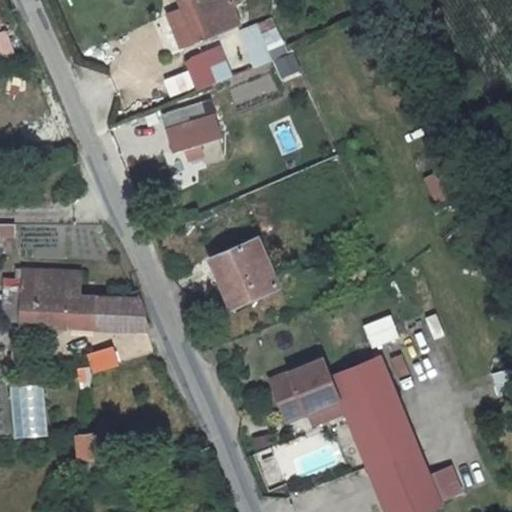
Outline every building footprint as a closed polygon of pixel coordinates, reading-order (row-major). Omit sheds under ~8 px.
[(176,45),(234,22),(226,2),(230,0),(173,0),(177,9),(164,14),(176,45)] [(300,75),(283,26),(263,33),(260,22),(241,29),(254,68),(274,61),(281,82),(300,75)] [(12,28),(0,28),(0,55),(14,55),(12,28)] [(192,58),(201,84),(218,78),(208,52),(192,58)] [(166,78),(172,96),(197,87),(191,70),(166,78)] [(193,94),(148,110),(162,144),(206,127),(193,94)] [(437,205),(463,195),(452,165),(425,176),(437,205)] [(0,237),(18,237),(18,224),(0,223),(0,237)] [(248,235),(201,254),(219,298),(266,279),(248,235)] [(370,262),(350,268),(354,282),(374,275),(370,262)] [(131,304),(87,301),(87,281),(24,276),(24,331),(146,340),(131,304)] [(395,313),(364,325),(373,349),(404,337),(395,313)] [(118,345),(90,351),(95,372),(123,366),(118,345)] [(431,472),(391,354),(337,371),(332,355),(271,375),(291,435),(353,414),(385,511),(430,511),(468,500),(456,464),(431,472)] [(511,369),(495,371),(497,393),(511,392),(511,369)] [(13,385),(16,437),(51,435),(48,384),(13,385)] [(87,437),(69,438),(71,467),(92,464),(87,437)]
